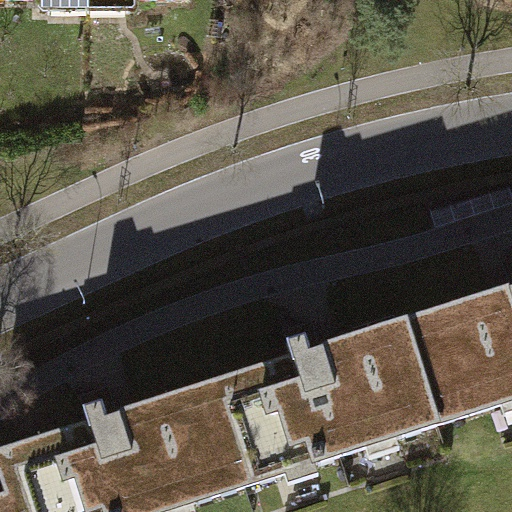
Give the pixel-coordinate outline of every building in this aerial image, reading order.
[(0,0),(0,24),(94,25),(202,26),(201,0),(0,0)] [(511,289),(410,321),(445,430),(511,408),(511,289)] [(410,321),(240,378),(276,486),(445,430),(410,321)] [(240,378),(0,457),(0,481),(6,498),(10,511),(196,511),(276,486),(240,378)] [(10,511),(6,498),(0,500),(0,511),(10,511)]
